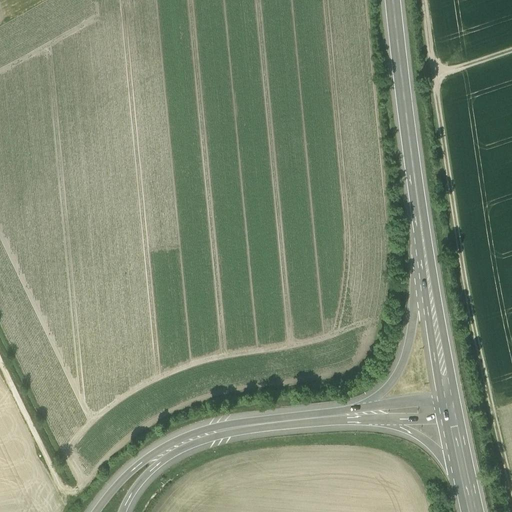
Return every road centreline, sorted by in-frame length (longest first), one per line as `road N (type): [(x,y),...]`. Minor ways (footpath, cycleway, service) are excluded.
road 1 (track): [(511,491),(466,290),(422,0)]
road 2 (motorway): [(355,407),(182,437),(137,465),(96,511)]
road 3 (motorway): [(122,511),(147,473),(198,441),(347,419)]
road 4 (secondary): [(421,240),(393,0)]
road 5 (motorway): [(421,240),(402,360),(393,378),(355,407)]
road 6 (secondary): [(448,392),(421,240)]
road 7 (motorway): [(347,419),(424,436),(467,488)]
road 8 (track): [(0,363),(59,486)]
